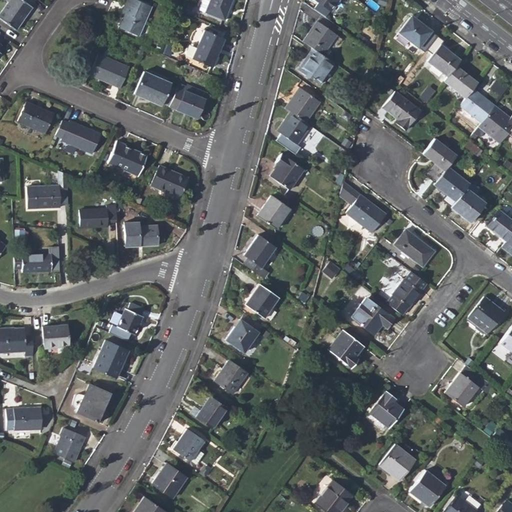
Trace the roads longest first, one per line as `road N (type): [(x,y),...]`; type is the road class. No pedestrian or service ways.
road 1 (tertiary): [(82,511),(148,404),(199,270)]
road 2 (residential): [(20,71),(229,160)]
road 3 (residential): [(0,297),(37,302),(160,267),(199,270)]
road 4 (residential): [(472,255),(400,200),(383,174),(384,151)]
road 5 (tertiary): [(229,160),(263,29)]
road 6 (residential): [(415,365),(417,331),(472,255)]
